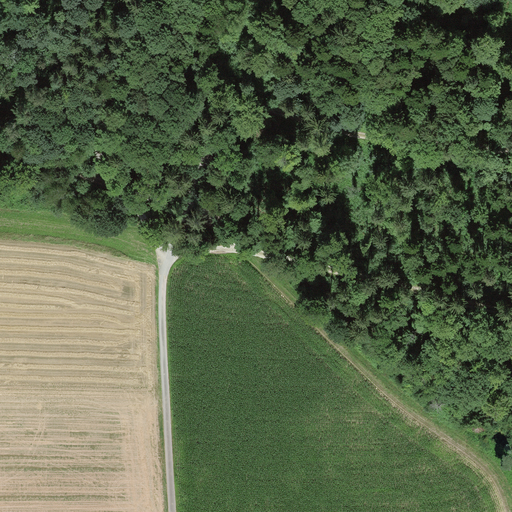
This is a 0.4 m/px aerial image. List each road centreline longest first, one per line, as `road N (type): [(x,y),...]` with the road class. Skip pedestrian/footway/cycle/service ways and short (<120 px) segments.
road 1 (track): [(0,146),(84,175),(130,202),(194,189),(245,251),(511,312)]
road 2 (track): [(163,256),(209,150),(249,114),(281,107),(511,134)]
road 3 (track): [(511,469),(412,405),(245,251)]
road 4 (track): [(163,256),(169,511)]
road 5 (track): [(160,0),(123,56),(101,123),(99,157),(113,188)]
